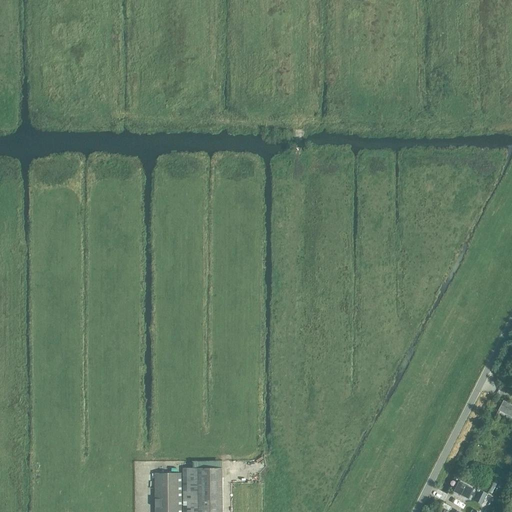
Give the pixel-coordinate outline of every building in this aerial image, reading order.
[(511,416),(511,405),(503,401),(499,410),(511,416)] [(222,511),(222,468),(183,468),(183,511),(222,511)] [(181,511),(181,473),(155,473),(155,511),(181,511)] [(456,491),(468,497),(472,490),(459,484),(456,491)] [(477,499),(485,502),(488,496),(481,492),(477,499)]
